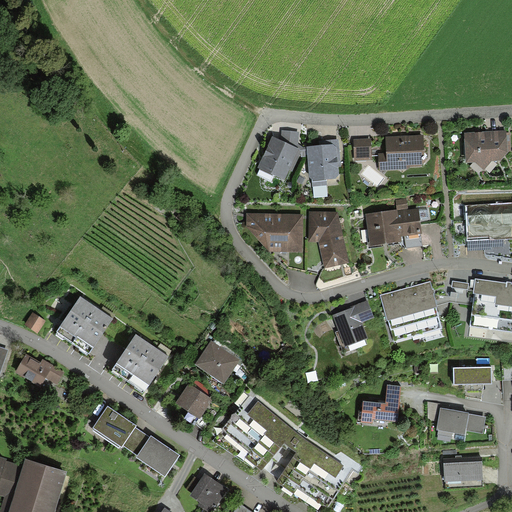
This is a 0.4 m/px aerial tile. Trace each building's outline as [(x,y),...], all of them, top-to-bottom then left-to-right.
[(300,132),(282,131),(281,142),(302,152),(305,148),(299,146),(300,132)] [(488,133),(465,134),(466,165),(476,165),(484,170),(491,163),(502,163),(507,156),(507,152),(511,152),(510,134),(507,134),(507,133),(488,133)] [(423,135),(386,138),(386,154),(378,155),(378,172),(406,171),(406,168),(422,167),(425,164),(423,135)] [(281,142),(272,138),(257,169),(284,181),(289,170),(293,172),(302,152),(281,142)] [(327,147),(308,148),(310,178),(313,182),(335,181),(340,176),(339,168),(341,168),(339,140),(327,141),(327,147)] [(371,140),(354,140),(354,161),(372,161),(371,140)] [(408,209),(407,199),(397,200),(398,210),(408,209)] [(511,204),(468,207),(470,240),(511,237),(511,204)] [(418,209),(366,215),(371,249),(401,246),(401,238),(420,236),(418,209)] [(176,220),(184,226),(189,219),(181,213),(176,220)] [(349,264),(337,213),(308,213),(308,242),(319,243),(324,270),(349,264)] [(302,254),(303,216),(248,216),(248,228),(269,253),(302,254)] [(511,284),(509,284),(476,279),(473,300),(470,327),(511,332),(511,284)] [(429,283),(381,296),(394,343),(442,330),(438,314),(435,303),(432,292),(429,283)] [(112,321),(80,300),(56,335),(88,356),(112,321)] [(349,310),(332,317),(344,350),(369,341),(363,324),(376,320),(370,303),(349,310)] [(46,322),(32,314),(24,326),(38,334),(46,322)] [(168,358),(136,337),(112,373),(144,394),(168,358)] [(239,360),(210,342),(195,366),(224,385),(239,360)] [(41,364),(27,356),(16,374),(41,389),(47,379),(58,385),(65,373),(43,361),(41,364)] [(491,380),(491,369),(453,370),(454,387),(491,387),(491,380)] [(196,381),(193,386),(210,398),(214,392),(196,381)] [(193,386),(190,384),(176,405),(188,413),(184,419),(195,426),(198,420),(199,421),(213,400),(210,398),(193,386)] [(398,422),(402,387),(394,386),(388,386),(386,405),(364,402),(362,423),(373,424),(374,419),(398,422)] [(302,438),(250,396),(215,443),(253,469),(255,467),(262,473),(284,446),(296,454),(276,484),(317,511),(325,511),(352,471),(302,438)] [(441,404),(428,403),(428,421),(439,422),(440,410),(441,404)] [(136,427),(107,408),(93,431),(121,450),(123,447),(136,427)] [(482,434),(485,418),(454,413),(440,410),(439,422),(437,431),(465,436),(466,430),(482,434)] [(123,447),(138,457),(151,437),(136,427),(123,447)] [(180,457),(151,437),(138,457),(136,459),(165,479),(180,457)] [(456,460),(444,460),(445,483),(446,483),(446,489),(482,487),(482,482),(483,482),(482,459),(462,460),(462,456),(456,457),(456,460)] [(0,499),(6,501),(3,511),(52,511),(63,475),(25,464),(24,468),(0,461),(0,499)] [(205,476),(191,497),(199,503),(198,505),(208,511),(209,509),(213,511),(227,490),(218,485),(205,476)]
